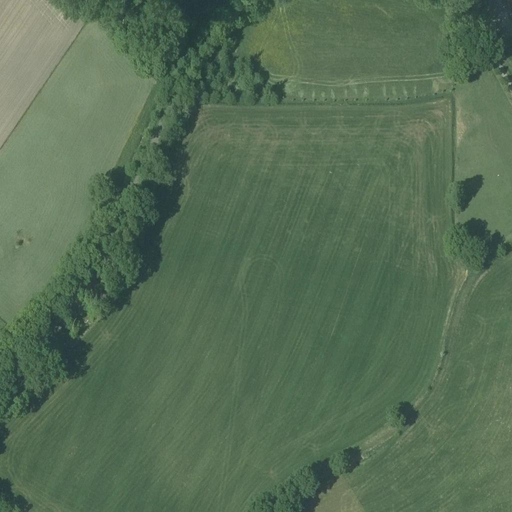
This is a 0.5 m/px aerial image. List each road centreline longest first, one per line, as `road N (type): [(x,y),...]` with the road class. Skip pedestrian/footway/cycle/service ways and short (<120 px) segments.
road 1 (unclassified): [(0,382),(86,292),(180,85),(246,0)]
road 2 (track): [(275,511),(296,481),(377,443),(428,400),(467,277),(511,237)]
